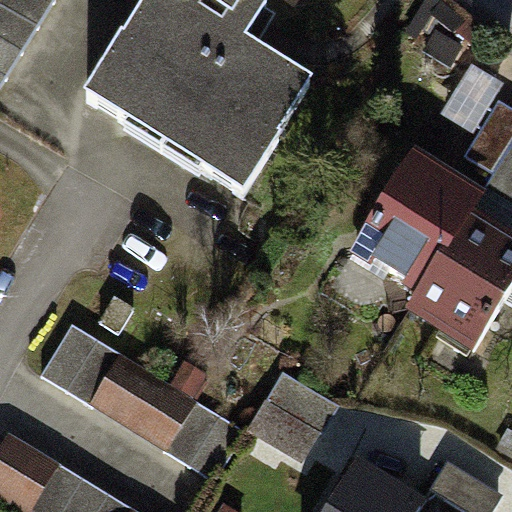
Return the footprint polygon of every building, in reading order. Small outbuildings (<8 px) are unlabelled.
[(0,0),(0,107),(61,0),(0,0)] [(256,0),(157,0),(86,119),(242,213),(314,94),(249,55),(269,20),(251,9),(256,0)] [(511,118),(497,109),(468,156),(495,173),(511,146),(511,118)] [(511,169),(496,204),(511,211),(511,169)] [(477,205),(422,174),(362,280),(417,311),(477,205)] [(511,292),(511,249),(471,227),(413,331),(472,364),(511,292)] [(83,332),(52,381),(182,461),(212,411),(83,332)] [(339,423),(288,397),(259,451),(310,478),(339,423)] [(118,511),(16,453),(0,480),(0,511),(118,511)] [(449,474),(433,498),(453,511),(491,511),(493,503),(449,474)] [(385,511),(351,492),(338,511),(385,511)]
